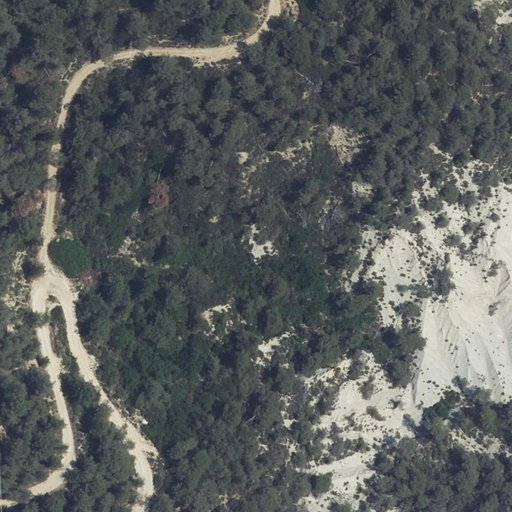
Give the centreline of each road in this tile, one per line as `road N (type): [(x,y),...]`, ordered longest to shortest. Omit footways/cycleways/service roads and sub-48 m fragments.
road 1 (unclassified): [(136,511),(145,498),(143,471),(97,396),(61,283),(45,281),(36,296),(70,453),(51,484),(0,507)]
road 2 (track): [(45,281),(55,139),(86,65),(117,54),(205,55),(239,46),(260,33),(270,0)]
